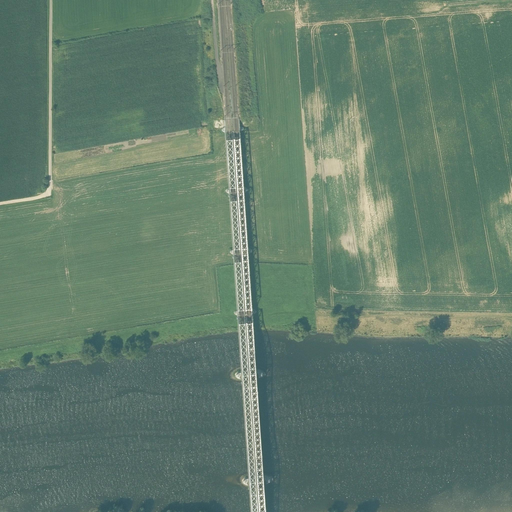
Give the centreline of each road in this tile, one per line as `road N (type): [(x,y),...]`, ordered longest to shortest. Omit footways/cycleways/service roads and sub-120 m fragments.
road 1 (track): [(0,354),(313,311)]
road 2 (unclassified): [(49,193),(50,0)]
